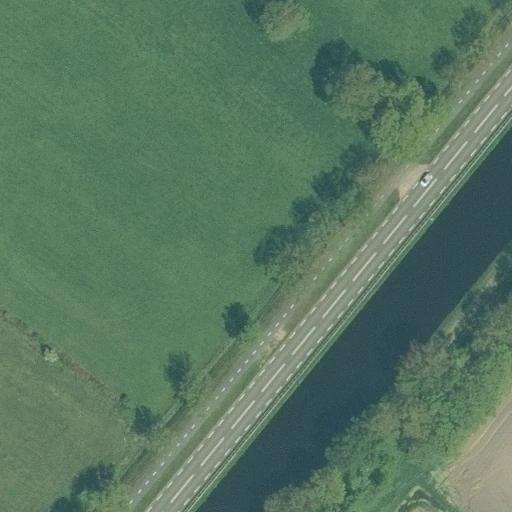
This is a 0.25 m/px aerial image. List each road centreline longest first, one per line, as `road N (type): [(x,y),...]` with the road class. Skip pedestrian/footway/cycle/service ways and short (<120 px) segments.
road 1 (primary): [(163,511),(511,92)]
road 2 (unclassified): [(304,511),(511,261)]
